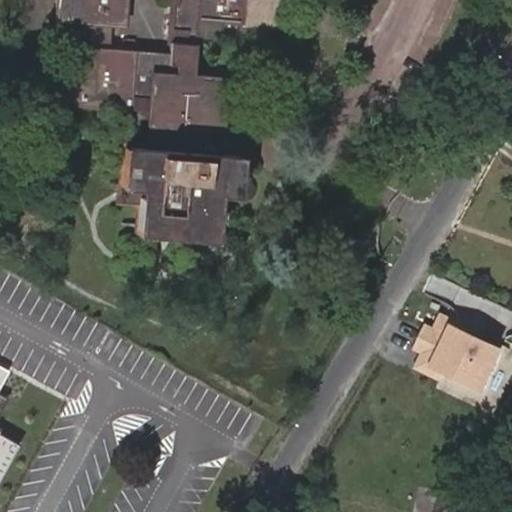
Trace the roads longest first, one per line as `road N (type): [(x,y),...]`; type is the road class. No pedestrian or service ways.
road 1 (residential): [(511,84),(275,511)]
road 2 (unknown): [(134,395),(72,511)]
